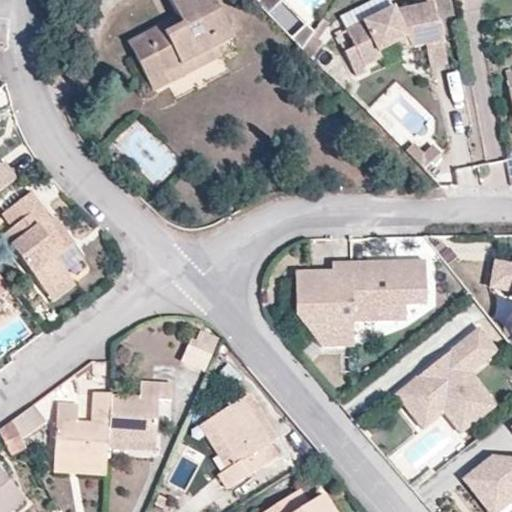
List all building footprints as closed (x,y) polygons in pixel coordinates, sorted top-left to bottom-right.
[(218,46),(234,38),(214,0),(171,0),(179,15),(184,23),(166,33),(162,24),(145,33),(152,47),(136,55),(154,90),(170,82),(166,73),(218,46)] [(268,15),(282,1),(281,0),(257,0),(257,4),(268,15)] [(344,29),(390,7),(386,0),(369,0),(338,15),(344,29)] [(441,40),(438,22),(434,22),(430,2),(392,10),(390,7),(344,29),(352,46),(342,51),(354,74),(364,69),(362,65),(379,56),(377,50),(392,43),(396,41),(393,36),(402,32),(405,37),(409,46),(424,43),(441,40)] [(166,33),(184,23),(179,15),(162,24),(166,33)] [(311,35),(313,33),(306,25),(291,40),(301,50),(311,35)] [(396,41),(405,37),(402,32),(393,36),(396,41)] [(136,55),(152,47),(145,33),(129,41),(136,55)] [(309,58),(321,42),(311,35),(301,50),(309,58)] [(409,46),(405,37),(396,41),(392,43),(394,47),(397,49),(409,46)] [(445,61),(441,40),(424,43),(428,64),(445,61)] [(170,82),(222,54),(218,46),(166,73),(170,82)] [(421,154),(411,143),(404,150),(414,160),(421,154)] [(422,168),(438,152),(430,145),(421,154),(414,160),(422,168)] [(0,163),(0,188),(14,178),(2,161),(0,163)] [(54,218),(50,221),(45,225),(35,210),(39,207),(30,194),(2,214),(12,228),(2,236),(44,293),(67,276),(64,273),(55,260),(74,246),(64,232),(54,218)] [(50,221),(39,207),(35,210),(45,225),(50,221)] [(64,273),(83,258),(74,246),(55,260),(64,273)] [(423,304),(422,261),(393,261),(394,269),(386,269),(386,261),(349,262),(351,321),(404,320),(403,304),(423,304)] [(351,321),(349,262),(330,262),(330,270),(330,276),(322,276),(322,271),(294,271),(295,316),(320,346),(351,346),(351,321)] [(511,265),(493,262),(488,287),(508,291),(507,298),(511,298),(511,265)] [(52,303),(74,286),(67,276),(44,293),(52,303)] [(0,294),(8,288),(0,277),(0,294)] [(493,405),(467,372),(494,350),(477,328),(394,394),(412,416),(438,395),(465,428),(493,405)] [(204,374),(219,339),(200,331),(195,341),(190,339),(181,364),(204,374)] [(156,416),(157,398),(170,398),(171,382),(139,380),(138,396),(109,394),(107,433),(155,436),(156,416)] [(107,433),(109,394),(110,392),(93,391),(91,422),(76,421),(77,404),(56,402),(53,459),(72,460),(105,462),(106,447),(107,433)] [(276,438),(248,394),(242,398),(270,442),(276,438)] [(465,428),(438,395),(412,416),(421,428),(442,411),(459,433),(465,428)] [(270,442),(242,398),(210,418),(237,462),(226,468),(217,474),(220,481),(226,489),(278,455),(270,442)] [(44,421),(32,404),(12,419),(21,438),(44,421)] [(237,462),(210,418),(199,425),(226,468),(237,462)] [(21,438),(12,419),(0,428),(0,432),(11,454),(26,446),(21,438)] [(154,449),(155,436),(107,433),(106,447),(154,449)] [(511,458),(490,456),(463,477),(480,497),(501,480),(511,493),(511,458)] [(105,473),(105,462),(72,460),(53,459),(52,470),(105,473)] [(24,496),(0,467),(0,511),(1,511),(10,505),(12,507),(15,504),(24,496)] [(490,510),(511,493),(501,480),(480,497),(490,510)] [(337,511),(324,491),(311,499),(302,484),(258,511),(337,511)]
